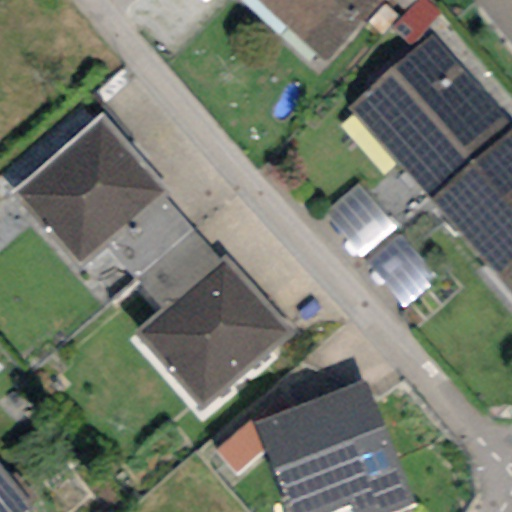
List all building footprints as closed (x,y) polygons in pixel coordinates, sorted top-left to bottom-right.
[(256,0),(325,64),(384,0),(256,0)] [(511,0),(472,0),(511,46),(511,0)] [(428,202),(511,127),(430,35),(346,109),(428,202)] [(165,193),(99,116),(6,195),(73,272),(104,245),(161,197),(165,193)] [(511,127),(428,202),(511,298),(511,127)] [(135,279),(190,230),(161,197),(104,245),(135,279)] [(217,261),(190,230),(135,279),(163,309),(217,261)] [(292,334),(224,256),(217,261),(163,309),(135,333),(203,411),(292,334)] [(364,381),(253,425),(287,511),(333,511),(349,506),(351,511),(395,511),(413,505),(364,381)] [(0,467),(0,511),(29,511),(35,507),(0,467)]
